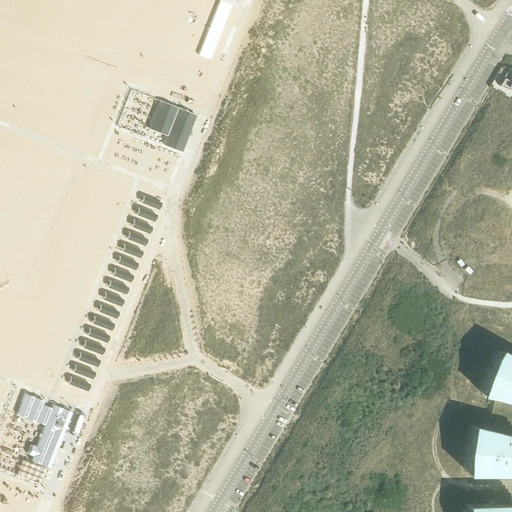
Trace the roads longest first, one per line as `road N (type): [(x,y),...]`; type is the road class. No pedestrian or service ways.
road 1 (tertiary): [(379,233),(213,511)]
road 2 (tertiary): [(379,233),(500,30)]
